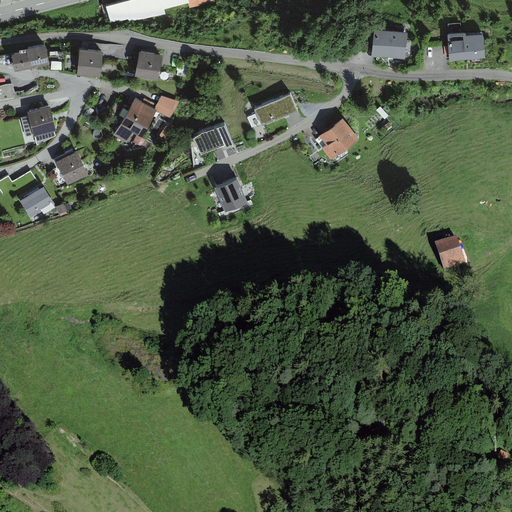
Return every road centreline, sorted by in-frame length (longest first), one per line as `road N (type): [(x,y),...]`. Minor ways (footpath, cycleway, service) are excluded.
road 1 (residential): [(0,42),(68,31),(353,68),(511,76)]
road 2 (track): [(113,308),(299,278),(414,282),(466,270),(511,241)]
road 3 (residential): [(76,87),(64,133),(49,149),(0,169)]
